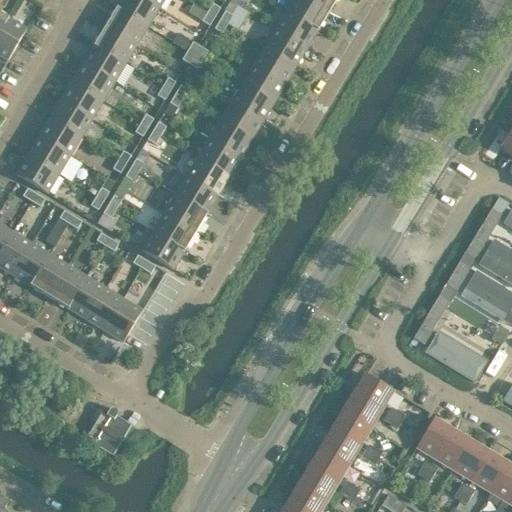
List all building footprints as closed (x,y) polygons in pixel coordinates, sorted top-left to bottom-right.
[(121,0),(117,8),(148,27),(160,9),(145,0),(121,0)] [(145,0),(160,9),(164,0),(145,0)] [(293,0),(287,10),(319,29),(330,11),(312,0),(293,0)] [(312,0),(330,11),(336,0),(312,0)] [(221,8),(213,4),(208,13),(216,17),(221,8)] [(106,27),(137,46),(148,27),(117,8),(106,27)] [(276,29),(308,48),(319,29),(287,10),(276,29)] [(234,16),(226,11),(220,20),(228,25),(234,16)] [(0,12),(0,31),(8,18),(0,12)] [(202,22),(210,26),(216,17),(208,13),(202,22)] [(0,56),(8,61),(27,29),(8,18),(0,31),(0,56)] [(215,29),(223,34),(228,25),(220,20),(215,29)] [(137,46),(106,27),(95,45),(126,64),(137,46)] [(265,47),(297,66),(308,48),(276,29),(265,47)] [(179,32),(173,42),(186,51),(192,41),(179,32)] [(193,42),(188,51),(196,56),(201,47),(193,42)] [(126,64),(95,45),(83,64),(115,83),(126,64)] [(196,56),(203,60),(209,51),(201,47),(196,56)] [(254,66),(285,85),(297,66),(265,47),(254,66)] [(188,51),(182,60),(190,65),(196,56),(188,51)] [(190,65),(198,69),(203,60),(196,56),(190,65)] [(115,83),(83,64),(72,82),(104,101),(115,83)] [(243,84),(274,103),(285,85),(254,66),(243,84)] [(176,83),(168,78),(163,87),(171,91),(176,83)] [(104,101),(72,82),(61,101),(93,120),(104,101)] [(232,103),(263,122),(274,103),(243,84),(232,103)] [(189,90),(181,86),(176,94),(183,99),(189,90)] [(157,96),(165,101),(171,91),(163,87),(157,96)] [(183,99),(176,94),(164,113),(172,117),(183,99)] [(93,120),(61,101),(50,119),(81,138),(93,120)] [(263,122),(232,103),(220,121),(252,140),(263,122)] [(154,119),(146,115),(141,123),(148,128),(154,119)] [(81,138),(50,119),(39,138),(70,157),(81,138)] [(252,140),(220,121),(209,140),(241,159),(252,140)] [(167,127),(159,122),(153,131),(161,136),(167,127)] [(135,132),(143,137),(148,128),(141,123),(135,132)] [(148,140),(156,145),(161,136),(153,131),(148,140)] [(511,136),(503,150),(511,155),(511,136)] [(70,157),(39,138),(27,156),(59,175),(70,157)] [(241,159),(209,140),(198,158),(230,177),(241,159)] [(132,156),(124,151),(118,160),(126,165),(132,156)] [(16,175),(48,194),(59,175),(27,156),(16,175)] [(230,177),(198,158),(187,177),(218,196),(230,177)] [(144,164),(136,159),(131,168),(139,173),(144,164)] [(113,169),(121,174),(126,165),(118,160),(113,169)] [(126,177),(134,182),(139,173),(131,168),(126,177)] [(218,196),(187,177),(176,195),(207,214),(218,196)] [(96,197),(104,202),(115,184),(107,179),(96,197)] [(28,189),(23,197),(31,202),(36,194),(28,189)] [(41,207),(46,200),(36,194),(31,202),(41,207)] [(207,214),(176,195),(164,214),(196,233),(207,214)] [(122,200),(114,196),(109,205),(116,210),(122,200)] [(91,206),(99,211),(104,202),(96,197),(91,206)] [(103,214),(111,218),(116,210),(109,205),(103,214)] [(466,251),(477,258),(502,216),(492,209),(479,230),(466,251)] [(64,211),(59,219),(68,224),(73,216),(64,211)] [(196,233),(164,214),(153,232),(185,251),(196,233)] [(77,230),(82,222),(73,216),(68,224),(77,230)] [(511,217),(497,240),(511,249),(511,217)] [(68,226),(59,220),(46,241),(55,247),(68,226)] [(0,224),(0,253),(13,232),(0,224)] [(0,267),(12,275),(31,244),(13,232),(0,253),(0,267)] [(142,251),(173,270),(185,251),(153,232),(142,251)] [(101,233),(96,241),(105,247),(110,239),(101,233)] [(114,252),(119,244),(110,239),(105,247),(114,252)] [(31,286),(50,255),(31,244),(12,275),(31,286)] [(511,259),(492,248),(480,270),(511,289),(511,259)] [(49,298),(68,266),(50,255),(31,286),(49,298)] [(138,256),(133,264),(142,269),(147,261),(138,256)] [(151,274),(156,267),(147,261),(142,269),(151,274)] [(459,263),(446,285),(457,292),(470,270),(459,263)] [(68,266),(49,298),(68,309),(87,277),(68,266)] [(511,289),(480,270),(462,300),(511,329),(511,289)] [(87,277),(68,309),(86,320),(105,288),(87,277)] [(105,288),(86,320),(105,331),(124,299),(105,288)] [(414,338),(424,345),(449,303),(438,297),(426,318),(414,338)] [(124,342),(143,311),(124,299),(105,331),(124,342)] [(511,329),(462,300),(449,322),(499,351),(511,329)] [(491,365),(453,342),(439,364),(477,387),(491,365)] [(394,392),(367,376),(355,395),(383,411),(394,392)] [(344,413),(371,430),(383,411),(355,395),(344,413)] [(109,411),(105,409),(85,440),(113,457),(132,425),(117,416),(118,415),(118,414),(118,413),(118,412),(117,411),(116,409),(114,409),(112,409),(111,409),(110,410),(109,411)] [(407,418),(393,409),(389,415),(403,424),(407,418)] [(333,432),(360,448),(371,430),(344,413),(333,432)] [(386,422),(399,430),(403,424),(389,415),(386,422)] [(434,419),(416,448),(435,460),(453,431),(434,419)] [(454,471),(471,442),(453,431),(435,460),(454,471)] [(322,450),(349,467),(360,448),(333,432),(322,450)] [(472,482),(490,453),(471,442),(454,471),(472,482)] [(385,455),(371,446),(367,452),(381,461),(385,455)] [(349,467),(322,450),(311,469),(338,485),(349,467)] [(363,459),(377,467),(381,461),(367,452),(363,459)] [(490,453),(472,482),(490,493),(508,464),(490,453)] [(425,463),(416,476),(423,480),(431,466),(425,463)] [(511,466),(508,464),(490,493),(509,504),(511,499),(511,466)] [(429,484),(437,470),(431,466),(423,480),(429,484)] [(338,485),(311,469),(300,487),(327,504),(338,485)] [(360,490),(347,482),(343,488),(357,496),(360,490)] [(460,502),(468,489),(462,485),(453,499),(460,502)] [(321,511),(327,504),(300,487),(289,506),(298,511),(321,511)] [(357,496),(343,488),(339,494),(353,503),(357,496)] [(468,489),(460,502),(466,506),(474,493),(468,489)] [(2,511),(9,501),(3,498),(0,502),(0,511),(2,511)]
